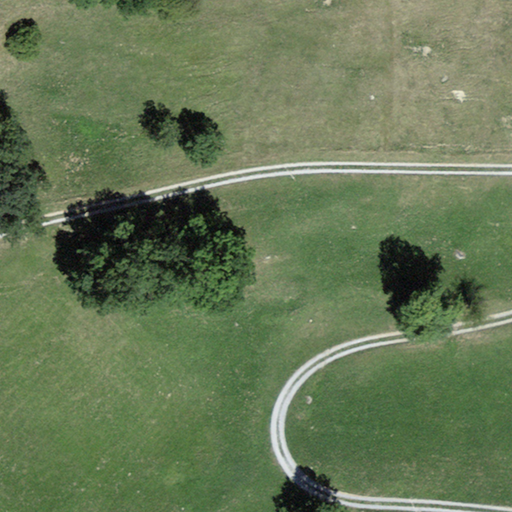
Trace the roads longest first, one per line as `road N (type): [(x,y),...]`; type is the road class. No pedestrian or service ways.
road 1 (track): [(511,312),(342,344),(291,382),(278,401),(276,427),(281,454),(322,491),(511,511)]
road 2 (track): [(0,228),(291,165),(511,168)]
